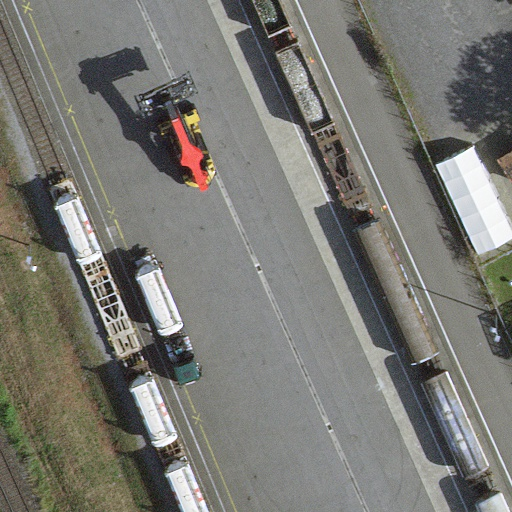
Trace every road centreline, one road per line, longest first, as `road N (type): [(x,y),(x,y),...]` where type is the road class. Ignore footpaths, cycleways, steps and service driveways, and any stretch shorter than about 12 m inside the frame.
road 1 (unknown): [(399,511),(161,0)]
road 2 (unknown): [(318,0),(432,273),(511,410)]
